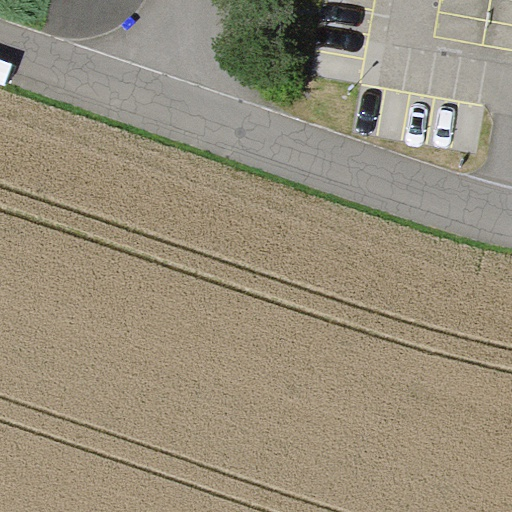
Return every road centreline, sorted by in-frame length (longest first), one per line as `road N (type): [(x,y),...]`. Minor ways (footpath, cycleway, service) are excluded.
road 1 (residential): [(0,37),(511,206)]
road 2 (unknown): [(511,52),(488,199)]
